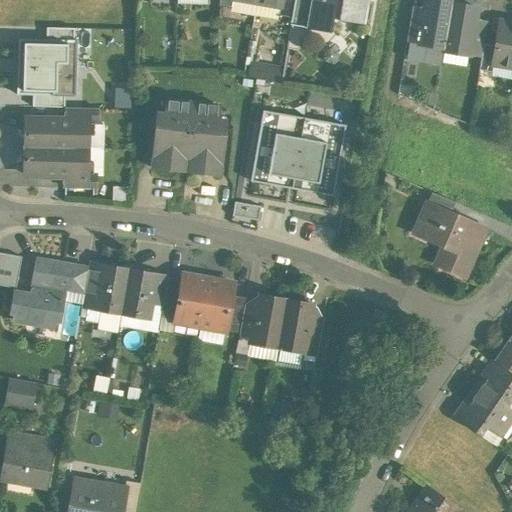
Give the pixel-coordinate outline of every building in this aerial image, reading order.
[(294,0),(280,0),(279,7),(277,7),(277,15),(291,18),(294,0)] [(294,0),(291,18),(290,25),(304,30),(309,0),(294,0)] [(309,0),(304,30),(328,34),(330,19),(336,20),(336,21),(361,26),(365,0),(309,0)] [(450,0),(423,0),(422,10),(416,45),(441,50),(442,50),(449,5),(450,5),(450,0)] [(450,5),(449,5),(442,50),(441,50),(440,52),(467,57),(473,21),(475,10),(450,5)] [(422,10),(412,7),(406,42),(416,45),(422,10)] [(486,22),(473,21),(467,57),(481,57),(483,44),(486,22)] [(511,25),(497,23),(493,47),(490,66),(511,69),(511,25)] [(46,28),(46,40),(74,41),(74,29),(46,28)] [(32,96),(64,97),(64,81),(76,81),(77,41),(74,41),(46,40),(18,39),(17,95),(32,96)] [(493,47),(483,44),(481,57),(478,70),(491,73),(490,66),(493,47)] [(248,77),(281,79),(282,64),(248,63),(248,77)] [(114,90),(114,110),(133,110),(133,90),(114,90)] [(32,108),(65,109),(64,97),(32,96),(32,108)] [(192,104),(166,101),(164,116),(156,115),(150,170),(185,173),(192,104)] [(219,107),(192,104),(185,173),(220,177),(225,122),(217,121),(219,107)] [(97,109),(66,108),(66,120),(88,121),(87,123),(96,123),(97,109)] [(251,182),(333,197),(346,128),(264,113),(251,182)] [(66,120),(26,119),(25,147),(87,149),(87,123),(88,121),(66,120)] [(87,149),(25,147),(24,175),(65,176),(86,177),(86,175),(87,149)] [(86,177),(65,176),(65,188),(95,189),(95,175),(86,175),(86,177)] [(455,203),(431,193),(426,203),(450,214),(455,203)] [(450,214),(426,203),(414,232),(452,250),(444,268),(464,277),(484,229),(450,214)] [(233,216),(259,221),(261,208),(236,204),(233,216)] [(0,252),(0,285),(16,286),(18,254),(0,252)] [(75,266),(37,260),(33,284),(35,284),(33,295),(15,292),(11,312),(16,312),(14,320),(54,327),(55,319),(59,320),(65,290),(71,291),(75,266)] [(101,267),(89,265),(88,269),(84,292),(96,294),(101,267)] [(128,270),(101,265),(101,267),(96,294),(93,310),(120,314),(128,270)] [(88,269),(75,266),(71,291),(84,293),(84,292),(88,269)] [(156,275),(128,270),(120,314),(148,319),(151,303),(155,277),(156,275)] [(175,317),(174,323),(199,327),(208,280),(182,275),(181,281),(175,317)] [(167,279),(155,277),(151,303),(163,305),(167,279)] [(181,281),(167,279),(163,305),(161,314),(175,317),(181,281)] [(234,284),(208,280),(199,327),(225,332),(231,297),(234,284)] [(96,294),(84,292),(84,293),(81,308),(93,310),(96,294)] [(285,300),(257,296),(255,307),(250,336),(249,344),(277,349),(285,300)] [(231,297),(225,332),(239,334),(244,305),(245,300),(231,297)] [(313,305),(285,300),(277,349),(304,354),(311,317),(313,305)] [(255,307),(244,305),(239,334),(250,336),(255,307)] [(387,315),(374,310),(370,319),(383,325),(387,315)] [(323,319),(311,317),(304,354),(316,356),(323,319)] [(511,332),(507,340),(508,340),(493,361),(511,373),(511,332)] [(511,383),(511,373),(493,361),(487,371),(509,387),(511,383)] [(511,388),(509,387),(487,371),(474,390),(511,415),(511,413),(511,388)] [(35,383),(9,379),(4,405),(31,410),(35,383)] [(511,415),(474,390),(461,409),(484,425),(498,434),(511,415)] [(484,425),(461,409),(454,419),(477,434),(484,425)] [(498,434),(484,425),(477,434),(491,444),(498,434)] [(24,435),(21,450),(6,447),(1,478),(47,487),(55,441),(24,435)] [(123,488),(74,480),(68,511),(120,511),(121,511),(125,488),(123,488)] [(133,511),(139,484),(124,482),(123,488),(125,488),(121,511),(125,511),(133,511)] [(465,511),(427,485),(408,511),(465,511)]
